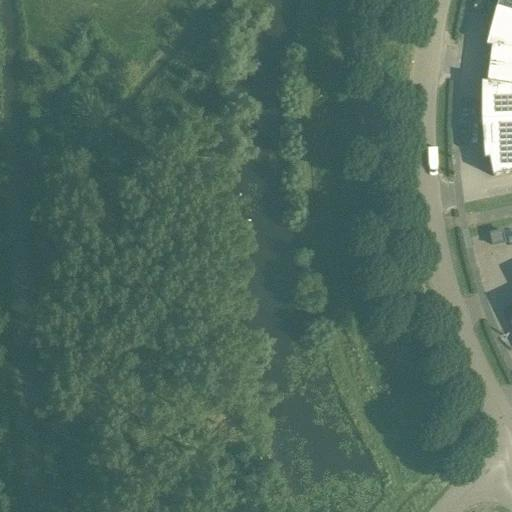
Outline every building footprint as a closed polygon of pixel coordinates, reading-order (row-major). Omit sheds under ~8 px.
[(511,0),(499,0),(496,9),(511,14),(511,0)] [(511,14),(496,9),(486,46),(491,47),(489,66),(511,68),(511,14)] [(481,83),(481,122),(511,120),(511,68),(489,66),(486,84),(481,83)] [(511,173),(511,120),(481,122),(484,160),(489,159),(493,177),(511,173)] [(502,232),(491,235),(493,246),(505,244),(502,232)]
